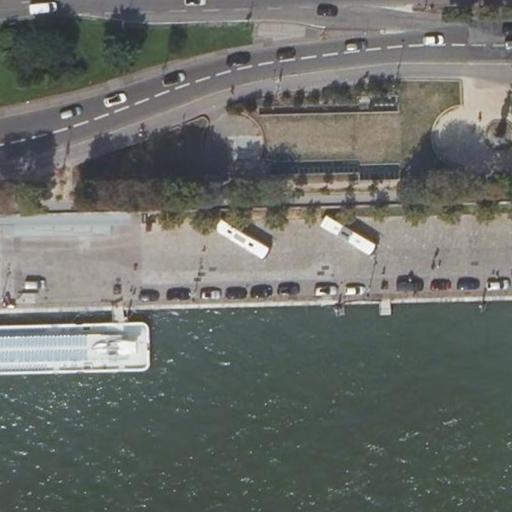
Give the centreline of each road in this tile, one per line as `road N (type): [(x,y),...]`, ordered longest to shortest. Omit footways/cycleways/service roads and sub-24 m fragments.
road 1 (tertiary): [(0,142),(288,63),(498,42)]
road 2 (primary): [(264,0),(498,42)]
